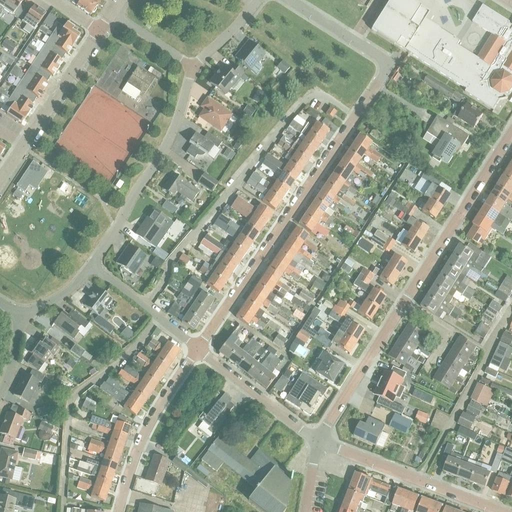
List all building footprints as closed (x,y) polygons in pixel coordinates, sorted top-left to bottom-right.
[(0,0),(0,13),(3,9),(9,0),(0,0)] [(13,16),(18,20),(26,8),(21,5),(23,0),(9,0),(3,9),(13,16)] [(98,4),(97,3),(92,0),(67,0),(72,3),(73,0),(80,0),(76,6),(90,16),(92,13),(93,14),(96,10),(95,8),(98,4)] [(478,59),(458,46),(457,48),(452,45),(455,39),(433,25),(432,24),(425,20),(429,13),(409,0),(390,0),(371,30),(372,31),(372,30),(377,33),(409,53),(410,54),(467,90),(465,93),(494,111),(500,101),(501,101),(508,99),(507,99),(506,99),(505,94),(510,93),(511,89),(511,77),(510,77),(511,73),(511,25),(509,24),(510,23),(484,6),(474,23),(493,35),(479,56),(478,59)] [(34,7),(31,11),(26,8),(18,20),(34,31),(45,14),(34,7)] [(45,25),(53,28),(58,16),(49,13),(45,25)] [(52,34),(72,47),(80,36),(72,31),(74,28),(67,23),(61,32),(56,28),(52,34)] [(72,47),(52,34),(41,27),(38,31),(46,36),(47,34),(51,37),(45,45),(64,57),(66,54),(67,55),(72,47)] [(6,39),(3,48),(15,52),(18,43),(6,39)] [(235,58),(251,71),(256,75),(262,68),(257,63),(265,54),(249,41),(235,58)] [(64,57),(45,45),(39,54),(36,51),(37,50),(29,45),(27,49),(58,69),(63,62),(61,61),(64,57)] [(58,69),(27,49),(24,53),(31,58),(32,56),(36,59),(31,67),(49,79),(51,76),(53,77),(58,69)] [(282,62),(277,68),(284,74),(290,68),(282,62)] [(244,74),(232,65),(228,70),(224,66),(210,84),(224,96),(225,95),(224,95),(237,78),(240,80),(244,74)] [(126,82),(143,94),(154,77),(137,66),(126,82)] [(15,67),(12,71),(43,91),(48,84),(47,83),(49,79),(31,67),(25,76),(21,73),(22,72),(15,67)] [(22,81),(16,89),(34,102),(37,98),(38,99),(43,91),(12,71),(9,75),(17,80),(18,78),(22,81)] [(425,83),(459,104),(462,98),(428,78),(425,83)] [(109,124),(122,101),(94,85),(77,115),(102,129),(106,122),(109,124)] [(258,87),(255,97),(262,99),(265,89),(258,87)] [(32,105),(34,102),(16,89),(10,98),(6,95),(7,94),(0,88),(0,94),(2,96),(9,100),(29,113),(34,106),(32,105)] [(203,104),(206,107),(199,117),(220,132),(232,116),(207,99),(203,104)] [(6,115),(21,125),(29,113),(9,100),(5,106),(10,110),(6,115)] [(454,116),(474,129),(483,115),(463,102),(454,116)] [(247,105),(242,113),(250,118),(255,111),(247,105)] [(335,115),(336,113),(330,109),(326,115),(332,119),(333,118),(335,115)] [(292,122),(298,125),(322,142),(329,131),(316,123),(313,128),(307,124),(307,125),(296,117),(292,122)] [(434,156),(434,157),(448,165),(461,144),(464,146),(469,137),(438,117),(431,128),(438,132),(434,138),(442,143),(434,156)] [(302,143),(315,151),(322,142),(298,125),(292,122),(288,126),(305,138),(302,143)] [(72,150),(68,146),(73,141),(65,134),(56,144),(67,155),(72,150)] [(217,149),(222,143),(211,136),(207,141),(203,139),(195,134),(189,144),(191,145),(186,154),(194,160),(197,156),(198,157),(199,157),(200,157),(201,157),(202,157),(203,156),(204,156),(205,155),(208,156),(214,160),(220,151),(217,149)] [(359,135),(354,143),(379,161),(382,157),(369,148),(372,144),(359,135)] [(280,142),(308,161),(315,151),(302,143),(299,147),(294,144),(293,145),(283,138),(280,142)] [(289,163),(302,171),(308,161),(280,142),(277,146),(288,153),(288,155),(292,157),(289,163)] [(354,143),(348,152),(361,160),(364,156),(377,165),(379,161),(354,143)] [(224,153),(232,159),(237,152),(229,146),(224,153)] [(348,152),(342,160),(360,172),(371,179),(373,175),(358,164),(361,160),(348,152)] [(264,160),(278,169),(282,172),(295,181),(302,171),(289,163),(286,167),(267,154),(264,160)] [(275,173),(278,169),(264,160),(262,164),(275,173)] [(342,160),(337,168),(350,176),(353,172),(358,175),(360,172),(342,160)] [(41,168),(32,162),(16,187),(25,193),(41,168)] [(355,179),(350,176),(337,168),(332,176),(356,193),(356,192),(358,190),(353,187),(354,185),(352,184),(355,179)] [(282,172),(276,182),(288,191),(295,181),(282,172)] [(197,183),(211,193),(218,183),(204,173),(197,183)] [(163,190),(173,197),(177,191),(182,195),(181,195),(192,203),(199,192),(173,174),(163,190)] [(253,174),(250,179),(260,187),(263,183),(261,181),(261,180),(253,174)] [(421,179),(431,186),(431,185),(434,181),(424,174),(421,179)] [(356,192),(356,193),(332,176),(326,184),(346,198),(347,198),(350,193),(354,196),(354,195),(356,197),(359,194),(356,192)] [(511,182),(504,177),(498,187),(511,196),(511,195),(511,182)] [(260,187),(250,179),(246,185),(265,197),(262,202),(275,211),(282,201),(269,192),(262,188),(260,187)] [(266,183),(265,184),(264,185),(264,186),(263,186),(263,187),(262,188),(269,192),(282,201),(288,191),(276,182),(272,187),(267,184),(266,183)] [(347,198),(346,198),(326,184),(321,192),(339,204),(342,199),(353,207),(355,204),(347,198)] [(443,208),(450,196),(437,188),(437,189),(431,185),(431,186),(424,196),(430,200),(443,208)] [(498,187),(491,196),(511,209),(511,203),(508,201),(511,196),(498,187)] [(321,192),(315,200),(328,209),(333,212),(336,208),(347,215),(349,211),(339,204),(321,192)] [(392,192),(388,198),(394,201),(398,196),(392,192)] [(371,197),(369,201),(377,206),(381,199),(376,196),(374,199),(371,197)] [(511,209),(491,196),(485,206),(500,215),(499,215),(506,219),(508,221),(511,215),(511,209)] [(237,198),(234,203),(266,224),(273,214),(260,205),(256,211),(237,198)] [(394,201),(388,198),(385,204),(392,208),(396,202),(394,201)] [(166,200),(163,208),(177,213),(180,205),(166,200)] [(315,200),(310,208),(331,223),(334,219),(325,213),(328,209),(315,200)] [(443,208),(430,200),(426,207),(422,204),(419,210),(435,220),(443,208)] [(410,219),(414,214),(404,208),(405,207),(396,202),(393,207),(404,215),(401,219),(406,222),(413,227),(408,234),(421,242),(429,230),(410,219)] [(249,221),(246,226),(259,234),(266,224),(234,203),(230,208),(249,221)] [(405,207),(404,208),(414,214),(416,210),(407,204),(405,207)] [(485,206),(479,215),(493,224),(500,229),(506,219),(499,215),(500,215),(485,206)] [(310,208),(304,217),(316,225),(319,220),(325,224),(329,227),(331,223),(310,208)] [(156,250),(174,224),(153,210),(136,235),(150,245),(156,250)] [(221,215),(217,221),(229,228),(252,244),(259,234),(246,226),(243,230),(239,227),(232,223),(221,215)] [(493,224),(479,215),(473,225),(475,226),(468,238),(481,247),(492,230),(495,232),(496,231),(503,235),(505,232),(493,224)] [(322,228),(304,217),(298,225),(311,233),(316,236),(318,233),(325,238),(329,233),(322,228)] [(236,241),(233,245),(246,254),(252,244),(229,228),(217,221),(217,220),(213,225),(236,241)] [(345,226),(343,230),(356,238),(359,233),(355,230),(354,232),(345,226)] [(296,228),(290,237),(303,245),(315,254),(318,250),(306,241),(309,237),(296,228)] [(377,231),(374,236),(392,248),(396,243),(377,231)] [(421,242),(408,234),(403,231),(401,234),(399,235),(398,237),(398,239),(396,242),(413,254),(421,242)] [(206,236),(204,240),(239,264),(246,254),(233,245),(230,250),(224,246),(223,247),(206,236)] [(392,248),(374,236),(371,241),(389,252),(392,248)] [(290,237),(285,245),(313,264),(316,260),(300,249),(303,245),(290,237)] [(365,238),(360,244),(369,252),(374,246),(365,238)] [(219,257),(215,262),(232,274),(239,264),(204,240),(200,244),(212,252),(219,257)] [(116,264),(134,277),(147,258),(129,245),(116,264)] [(285,245),(279,253),(296,264),(299,259),(311,268),(314,264),(313,264),(285,245)] [(460,245),(454,256),(481,273),(484,269),(475,264),(479,257),(460,245)] [(188,263),(191,256),(183,253),(181,260),(188,263)] [(279,253),(274,261),(298,277),(301,274),(294,269),(297,265),(296,264),(279,253)] [(159,270),(164,262),(156,256),(150,265),(159,270)] [(394,256),(387,268),(400,276),(407,264),(394,256)] [(454,256),(448,266),(467,278),(470,272),(479,277),(485,281),(488,277),(481,273),(454,256)] [(187,265),(195,271),(200,265),(191,259),(187,265)] [(347,259),(343,265),(351,270),(352,269),(351,268),(354,264),(347,259)] [(274,261),(268,269),(281,278),(284,273),(298,282),(300,278),(298,277),(274,261)] [(205,264),(202,268),(213,275),(226,284),(232,274),(215,262),(212,266),(211,268),(205,264)] [(351,270),(343,265),(341,268),(349,274),(351,270)] [(448,266),(441,276),(473,297),(475,293),(462,285),(467,278),(448,266)] [(213,275),(202,268),(199,272),(205,276),(204,277),(210,280),(206,285),(219,294),(226,284),(213,275)] [(363,269),(360,274),(371,281),(374,276),(392,287),(400,276),(387,268),(383,274),(376,269),(372,275),(363,269)] [(268,269),(263,277),(286,293),(289,289),(278,282),(281,278),(268,269)] [(360,274),(353,286),(369,296),(365,302),(378,310),(385,298),(368,287),(371,281),(360,274)] [(441,276),(434,287),(454,299),(457,293),(470,301),(473,297),(441,276)] [(263,277),(257,285),(270,294),(273,289),(278,292),(277,294),(283,298),(286,293),(263,277)] [(312,285),(321,291),(326,284),(317,278),(312,285)] [(190,287),(197,292),(198,290),(200,286),(190,279),(187,285),(190,287)] [(511,284),(505,280),(501,286),(511,293),(511,291),(511,284)] [(257,285),(252,293),(277,310),(279,312),(282,314),(282,313),(290,318),(293,314),(288,311),(280,305),(282,302),(276,297),(270,294),(257,285)] [(511,293),(501,286),(498,291),(508,297),(511,293)] [(183,290),(181,294),(207,311),(214,301),(202,293),(198,290),(197,292),(190,287),(187,292),(183,290)] [(434,287),(428,297),(460,317),(462,314),(449,305),(454,299),(434,287)] [(84,306),(97,317),(106,305),(108,305),(110,302),(110,301),(111,299),(97,289),(92,295),(89,298),(90,299),(84,306)] [(298,296),(310,303),(314,297),(302,290),(298,296)] [(252,293),(246,302),(259,310),(259,309),(262,305),(267,309),(266,311),(276,317),(279,312),(277,310),(252,293)] [(192,307),(188,313),(200,321),(207,311),(181,294),(177,299),(186,305),(187,304),(192,307)] [(460,317),(428,297),(421,308),(440,320),(444,313),(457,321),(460,317)] [(340,301),(336,307),(346,314),(350,308),(370,322),(378,310),(365,302),(361,309),(351,302),(348,306),(340,301)] [(493,301),(489,308),(499,314),(503,308),(493,301)] [(241,310),(266,327),(277,335),(281,329),(270,321),(268,323),(261,318),(265,313),(259,309),(259,310),(246,302),(241,310)] [(176,320),(179,316),(175,313),(180,307),(174,303),(167,314),(176,320)] [(299,308),(307,313),(310,308),(302,303),(299,308)] [(331,312),(328,317),(342,326),(338,332),(357,344),(364,332),(343,319),(346,314),(336,307),(335,306),(332,312),(331,312)] [(499,314),(489,308),(483,317),(493,323),(499,314)] [(200,321),(188,313),(183,309),(180,313),(185,317),(181,323),(193,331),(200,321)] [(263,330),(266,327),(241,310),(235,318),(248,326),(251,322),(263,330)] [(292,315),(301,321),(305,316),(296,310),(292,315)] [(84,329),(89,324),(74,312),(70,317),(63,312),(54,324),(73,340),(78,334),(76,332),(81,327),(84,329)] [(481,323),(478,329),(487,335),(491,329),(481,323)] [(409,324),(402,335),(419,346),(418,347),(424,351),(426,348),(420,344),(425,335),(409,324)] [(129,326),(122,332),(129,340),(136,334),(129,326)] [(218,353),(228,360),(237,349),(241,344),(245,339),(239,334),(243,329),(240,326),(218,353)] [(305,326),(301,332),(310,338),(314,340),(325,347),(328,342),(349,355),(357,344),(338,332),(334,338),(320,329),(317,334),(305,326)] [(487,335),(478,329),(475,333),(484,339),(487,335)] [(300,333),(296,339),(305,345),(309,339),(310,338),(301,332),(300,333)] [(500,341),(510,346),(511,342),(511,335),(505,332),(500,341)] [(279,334),(273,343),(281,349),(287,340),(279,334)] [(402,335),(396,346),(412,356),(411,358),(422,365),(425,360),(420,357),(420,358),(413,354),(418,347),(419,346),(402,335)] [(27,363),(39,372),(51,355),(53,357),(58,349),(42,337),(38,342),(36,341),(28,352),(33,356),(27,363)] [(461,337),(454,348),(470,358),(469,360),(476,364),(478,361),(472,356),(477,347),(461,337)] [(152,339),(150,342),(174,359),(180,351),(167,343),(164,347),(152,339)] [(228,360),(237,368),(256,344),(251,340),(241,352),(237,349),(228,360)] [(159,355),(156,359),(169,368),(174,359),(150,342),(147,346),(159,355)] [(501,343),(496,355),(505,359),(510,347),(501,343)] [(256,344),(237,368),(246,375),(255,364),(251,361),(261,348),(256,344)] [(75,345),(70,351),(80,358),(85,352),(75,345)] [(396,346),(389,357),(405,367),(404,369),(411,373),(413,369),(407,365),(411,358),(412,356),(396,346)] [(454,348),(447,359),(464,369),(463,370),(469,375),(471,371),(465,367),(469,360),(470,358),(454,348)] [(316,374),(331,383),(343,366),(324,353),(319,360),(323,363),(316,374)] [(136,357),(138,359),(163,376),(169,368),(156,359),(153,364),(139,354),(136,357)] [(255,364),(246,375),(256,383),(275,359),(270,354),(260,367),(255,364)] [(500,369),(505,359),(496,355),(491,365),(500,369)] [(148,371),(145,375),(158,384),(163,376),(138,359),(135,363),(148,371)] [(275,359),(256,383),(266,390),(275,379),(270,375),(280,363),(275,359)] [(447,359),(441,369),(457,380),(456,381),(462,385),(464,382),(458,378),(463,370),(464,369),(447,359)] [(126,367),(122,372),(152,392),(158,384),(145,375),(142,380),(137,377),(138,376),(126,367)] [(381,384),(403,394),(405,389),(401,387),(406,374),(394,368),(391,375),(385,372),(381,381),(382,382),(381,384)] [(488,368),(485,373),(496,378),(498,373),(488,368)] [(457,380),(441,369),(434,380),(450,391),(449,392),(456,396),(458,393),(451,388),(456,381),(457,380)] [(24,374),(13,396),(28,403),(38,382),(41,383),(44,377),(43,376),(32,370),(29,377),(24,374)] [(137,387),(134,392),(147,400),(152,392),(122,372),(121,371),(118,376),(129,383),(129,382),(137,387)] [(284,373),(272,390),(279,395),(291,379),(284,373)] [(322,398),(327,390),(302,373),(285,400),(310,417),(315,410),(311,408),(319,395),(322,398)] [(109,378),(105,384),(141,408),(147,400),(134,392),(131,396),(118,387),(119,385),(109,378)] [(141,408),(105,384),(104,383),(99,389),(120,403),(122,401),(126,404),(123,408),(136,416),(141,408)] [(478,383),(474,392),(490,400),(495,391),(478,383)] [(491,388),(511,396),(511,391),(493,383),(491,388)] [(400,399),(403,394),(381,384),(380,387),(379,386),(375,395),(380,398),(377,405),(378,404),(390,410),(402,415),(405,409),(393,403),(396,397),(400,399)] [(490,400),(474,392),(471,399),(487,407),(490,400)] [(219,402),(202,422),(209,428),(207,430),(213,434),(224,420),(234,406),(230,403),(232,399),(225,394),(219,402)] [(87,399),(86,402),(83,407),(92,411),(96,403),(87,399)] [(467,411),(479,417),(484,407),(471,401),(467,411)] [(10,414),(7,413),(0,433),(0,434),(15,440),(23,419),(28,421),(31,415),(13,406),(10,414)] [(36,410),(39,419),(48,415),(45,407),(36,410)] [(428,423),(432,414),(421,409),(417,419),(428,423)] [(249,412),(237,428),(246,435),(258,419),(249,412)] [(458,424),(470,431),(476,419),(463,413),(458,424)] [(92,425),(98,427),(127,437),(130,427),(116,422),(114,427),(108,425),(110,422),(92,416),(89,424),(92,425)] [(407,435),(412,425),(394,416),(389,427),(407,435)] [(360,423),(354,436),(376,446),(385,426),(369,418),(366,426),(360,423)] [(258,419),(246,435),(254,442),(267,425),(258,419)] [(53,428),(43,423),(40,429),(50,434),(53,428)] [(267,425),(254,442),(263,448),(275,432),(267,425)] [(111,436),(109,441),(124,446),(127,437),(98,427),(97,431),(111,436)] [(459,434),(463,437),(475,442),(478,436),(461,428),(459,434)] [(275,432),(263,448),(271,455),(284,439),(275,432)] [(91,439),(89,444),(120,455),(124,446),(109,441),(107,446),(102,444),(102,443),(91,439)] [(284,439),(271,455),(275,457),(273,468),(293,472),(297,449),(284,439)] [(105,454),(103,460),(117,465),(120,455),(89,444),(87,451),(98,455),(99,452),(105,454)] [(445,472),(458,477),(464,464),(462,463),(464,458),(457,456),(457,455),(452,453),(455,447),(448,445),(443,457),(450,459),(445,472)] [(511,451),(506,449),(504,456),(501,462),(511,467),(511,473),(511,476),(511,477),(511,484),(506,497),(511,498),(511,451)] [(0,477),(11,480),(17,453),(2,450),(0,456),(0,477)] [(24,450),(22,458),(35,461),(37,453),(24,450)] [(501,462),(504,456),(497,453),(490,471),(497,474),(498,472),(501,462)] [(146,481),(160,486),(168,461),(154,456),(146,481)] [(458,477),(472,482),(477,469),(476,469),(478,464),(470,460),(464,458),(462,463),(464,464),(458,477)] [(176,459),(172,464),(184,473),(188,468),(176,459)] [(88,460),(86,465),(114,474),(117,465),(103,460),(101,464),(88,460)] [(97,478),(96,478),(111,483),(114,474),(86,465),(80,462),(78,467),(92,472),(91,476),(97,478)] [(477,469),(472,482),(486,488),(491,474),(482,471),(483,466),(478,464),(476,469),(477,469)] [(273,468),(271,479),(291,482),(293,472),(273,468)] [(356,473),(349,491),(365,498),(366,498),(369,492),(377,495),(375,501),(383,504),(390,507),(395,492),(390,490),(391,487),(356,473)] [(492,491),(504,496),(509,484),(510,485),(511,480),(511,479),(499,474),(492,491)] [(80,478),(78,483),(107,493),(111,483),(96,478),(95,483),(80,478)] [(271,479),(269,490),(289,493),(291,482),(271,479)] [(107,493),(78,483),(76,488),(86,491),(86,489),(92,491),(90,497),(104,502),(107,493)] [(3,490),(1,497),(0,496),(0,511),(11,511),(13,506),(20,508),(32,511),(35,498),(12,493),(13,492),(3,490)] [(269,490),(267,500),(287,504),(289,493),(269,490)] [(391,511),(402,511),(409,494),(399,490),(390,511),(391,511)] [(349,491),(342,510),(346,511),(366,511),(368,506),(363,504),(365,498),(349,491)] [(413,511),(419,498),(409,494),(402,511),(413,511)] [(429,511),(433,503),(423,499),(417,511),(429,511)] [(267,500),(265,511),(271,511),(285,511),(287,504),(267,500)] [(429,511),(440,511),(443,507),(433,503),(429,511)]
